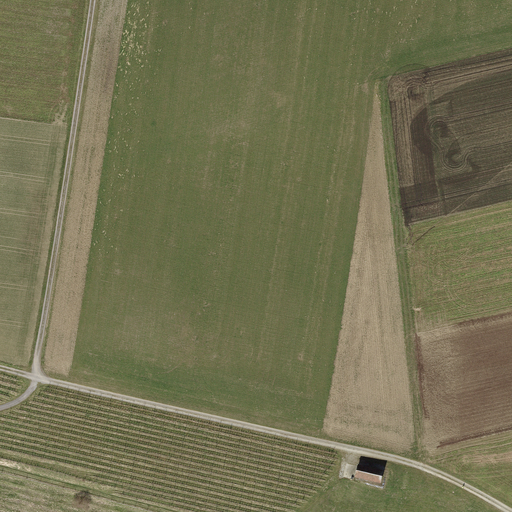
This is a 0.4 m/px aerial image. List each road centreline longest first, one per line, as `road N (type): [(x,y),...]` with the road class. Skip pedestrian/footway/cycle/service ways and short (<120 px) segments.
road 1 (track): [(507,511),(423,468),(37,377)]
road 2 (track): [(423,468),(382,79)]
road 3 (track): [(93,0),(37,377)]
